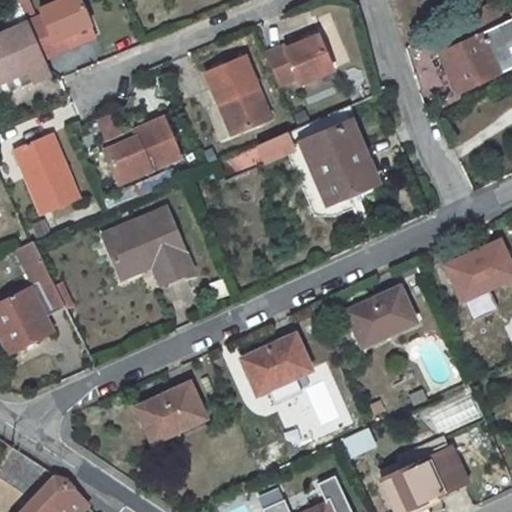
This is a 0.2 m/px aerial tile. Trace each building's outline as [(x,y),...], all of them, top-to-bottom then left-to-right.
[(103,19),(95,0),(56,0),(50,3),(53,10),(37,17),(52,52),(69,46),(64,34),(103,19)] [(476,30),(499,18),(491,3),(469,16),(476,30)] [(511,16),(511,17),(501,22),(511,43),(511,16)] [(0,70),(3,79),(41,64),(43,67),(56,62),(52,52),(37,17),(0,31),(0,70)] [(439,55),(460,94),(511,68),(511,43),(501,22),(439,55)] [(339,68),(325,34),(292,47),(291,43),(270,51),(283,83),(303,76),(304,81),(339,68)] [(250,54),(210,69),(223,101),(229,98),(242,130),(276,117),(250,54)] [(0,84),(2,90),(59,68),(56,62),(43,67),(41,64),(3,79),(0,80),(0,84)] [(330,203),(337,205),(347,201),(349,206),(361,201),(358,196),(368,192),(371,186),(376,184),(344,108),(302,126),(292,130),(326,205),(330,203)] [(115,113),(94,115),(97,138),(118,135),(115,113)] [(116,146),(128,180),(192,154),(176,115),(144,127),(147,133),(116,146)] [(63,127),(24,143),(51,208),(89,192),(63,127)] [(284,132),(249,144),(257,165),(291,152),(284,132)] [(166,209),(101,236),(120,279),(152,266),(161,285),(194,271),(166,209)] [(35,287),(0,304),(0,333),(8,350),(51,329),(45,317),(65,307),(32,243),(17,250),(35,287)] [(511,276),(497,244),(444,267),(459,302),(511,278),(511,276)] [(395,290),(343,313),(359,348),(410,325),(395,290)] [(294,336),(241,360),(255,394),(308,371),(294,336)] [(187,385),(134,408),(149,443),(203,420),(187,385)] [(341,442),(347,455),(373,444),(366,430),(365,431),(341,442)] [(13,447),(1,465),(27,482),(40,463),(13,447)] [(449,450),(382,482),(395,511),(406,511),(425,504),(465,485),(449,450)] [(52,511),(61,504),(74,490),(62,477),(55,473),(16,511),(52,511)] [(81,511),(88,505),(74,490),(61,504),(68,511),(81,511)] [(288,511),(312,511),(306,498),(287,507),(288,511)] [(329,511),(327,507),(315,511),(288,511),(287,507),(285,502),(265,510),(265,511),(329,511)]
